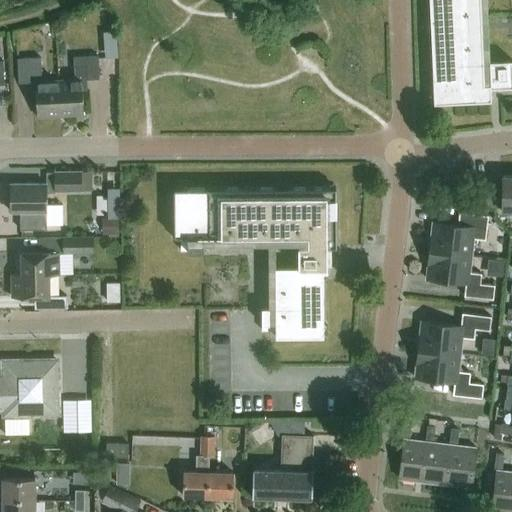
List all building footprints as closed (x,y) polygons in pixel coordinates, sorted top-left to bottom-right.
[(430,0),(435,104),(493,101),(492,88),(511,87),(511,60),(485,62),(481,0),(430,0)] [(118,54),(116,29),(104,29),(106,55),(118,54)] [(59,82),(61,118),(86,117),(84,81),(100,81),(99,57),(74,58),(75,82),(59,82)] [(61,118),(59,82),(43,83),(42,59),(18,60),(19,85),(37,84),(39,119),(61,118)] [(49,185),(49,192),(82,192),(82,171),(56,171),(56,172),(49,172),(49,185)] [(511,176),(503,177),(503,211),(511,211),(511,176)] [(49,192),(49,185),(13,185),(13,213),(49,213),(49,192)] [(328,247),(336,247),(336,188),(174,189),(174,236),(181,236),(181,250),(204,250),(204,243),(189,243),(189,236),(308,236),(308,245),(298,245),(298,267),(275,267),(276,322),(269,322),(269,308),(262,308),(262,330),(276,330),(276,337),(324,336),(323,281),(316,281),(316,270),(328,270),(328,247)] [(435,222),(431,251),(474,256),(476,238),(488,240),(490,216),(487,216),(474,214),(461,212),(460,225),(435,222)] [(102,218),(102,234),(118,234),(118,218),(102,218)] [(94,253),(94,239),(94,237),(63,238),(63,254),(94,253)] [(474,256),(431,251),(428,279),(467,283),(466,296),(495,299),(497,285),(483,284),(484,273),(472,272),(474,256)] [(22,275),(49,275),(49,276),(59,275),(59,253),(21,254),(22,274),(22,275)] [(49,276),(49,275),(22,275),(22,274),(12,274),(12,297),(38,297),(38,309),(67,309),(67,297),(49,297),(49,276)] [(492,331),(493,317),(464,313),(462,326),(424,321),(420,352),(462,356),(464,338),(476,339),(478,329),(492,331)] [(503,345),(503,355),(510,356),(511,346),(503,345)] [(420,352),(417,378),(456,382),(455,395),(484,398),(485,384),(471,383),(472,373),(460,371),(462,356),(420,352)] [(58,362),(4,363),(5,378),(0,378),(0,411),(5,411),(5,416),(59,415),(58,362)] [(430,419),(429,426),(436,427),(437,420),(430,419)] [(284,421),(284,433),(304,434),(304,421),(284,421)] [(406,440),(401,478),(425,481),(430,441),(427,441),(411,439),(413,424),(406,423),(404,439),(406,440)] [(497,423),(494,437),(503,439),(504,433),(502,433),(503,424),(497,423)] [(511,423),(503,423),(503,424),(502,433),(504,433),(511,433),(511,423)] [(430,441),(425,481),(449,484),(454,444),(451,444),(434,442),(436,427),(429,426),(427,441),(430,441)] [(454,444),(449,484),(473,487),(478,447),(458,445),(460,429),(453,428),(451,444),(454,444)] [(313,501),(315,434),(304,434),(284,433),(282,468),(255,467),(254,498),(313,501)] [(201,436),(201,445),(214,446),(215,437),(209,437),(201,436)] [(130,458),(131,444),(108,443),(107,457),(130,458)] [(201,447),(200,455),(209,455),(214,455),(214,446),(201,445),(201,447)] [(183,472),(182,497),(208,497),(209,473),(209,455),(200,455),(196,454),(196,473),(183,472)] [(498,470),(493,509),(511,511),(511,471),(502,471),(504,455),(498,454),(496,470),(498,470)] [(130,463),(117,463),(117,473),(130,473),(130,463)] [(234,473),(209,473),(208,497),(233,498),(234,473)] [(3,501),(36,501),(36,479),(4,479),(3,501)] [(101,481),(94,495),(103,499),(110,485),(101,481)] [(103,499),(102,501),(122,511),(121,511),(136,511),(135,511),(141,500),(110,485),(103,499)] [(86,501),(85,491),(76,491),(76,501),(86,501)] [(3,511),(35,511),(36,501),(3,501),(3,511)] [(76,501),(76,511),(86,511),(86,501),(76,501)]
